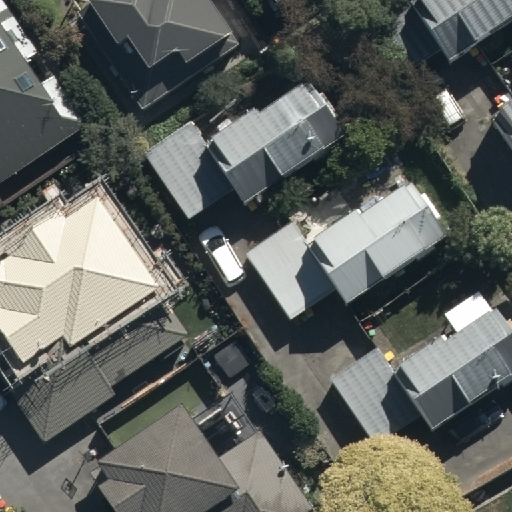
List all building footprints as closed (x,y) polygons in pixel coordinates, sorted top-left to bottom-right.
[(137,0),(121,11),(117,5),(82,28),(145,123),(262,46),(231,0),(261,0),(283,33),(332,0),(137,0)] [(511,0),(397,0),(359,26),(396,80),(471,28),(475,35),(511,9),(511,0)] [(0,221),(6,217),(0,207),(0,197),(88,141),(57,93),(40,104),(23,78),(41,67),(0,4),(0,221)] [(194,111),(149,140),(194,209),(237,181),(250,201),(283,180),(285,184),(328,156),(326,153),(351,137),(301,60),(205,121),(194,111)] [(511,109),(493,122),(511,151),(511,109)] [(401,165),(259,256),(295,313),(332,290),(346,311),(382,288),(386,293),(430,265),(427,260),(452,243),(401,165)] [(89,185),(54,209),(48,200),(0,232),(0,370),(43,435),(115,387),(108,377),(184,326),(89,185)] [(511,330),(489,293),(341,384),(377,442),(419,416),(434,441),(469,419),(474,427),(511,403),(511,330)] [(318,511),(261,428),(213,461),(182,416),(101,471),(113,488),(99,497),(109,511),(318,511)]
